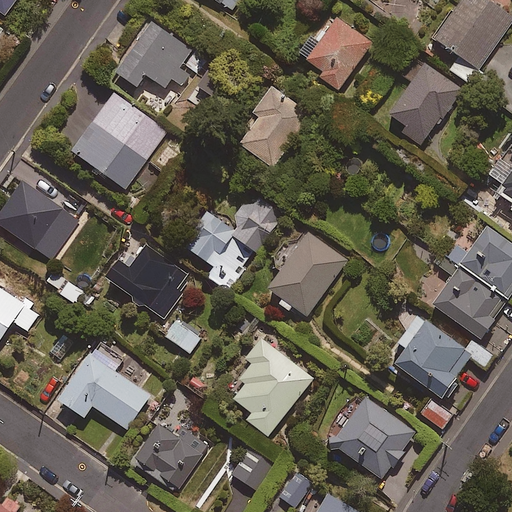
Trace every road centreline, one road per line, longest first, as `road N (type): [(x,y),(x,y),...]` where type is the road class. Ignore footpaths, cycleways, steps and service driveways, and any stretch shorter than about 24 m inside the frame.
road 1 (residential): [(0,420),(139,511)]
road 2 (residential): [(0,135),(95,0)]
road 3 (residential): [(432,511),(511,382)]
